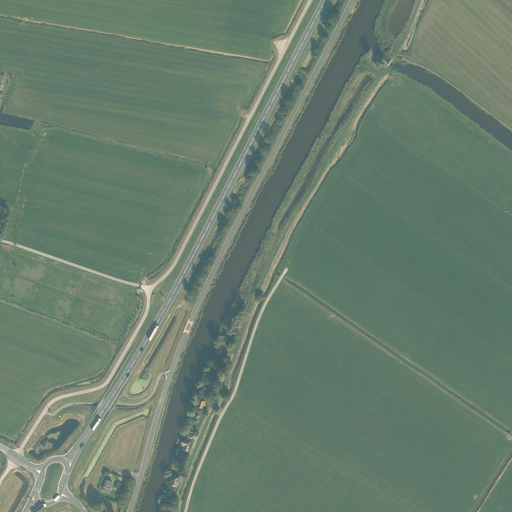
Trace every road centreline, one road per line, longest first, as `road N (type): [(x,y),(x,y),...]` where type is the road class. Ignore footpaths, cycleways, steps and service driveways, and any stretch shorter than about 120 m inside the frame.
road 1 (unclassified): [(129,511),(196,310),(352,0)]
road 2 (trunk): [(88,431),(178,283),(325,0)]
road 3 (unclassified): [(308,0),(174,262),(148,289)]
road 4 (track): [(286,268),(262,309),(185,511)]
road 5 (unclassified): [(15,458),(49,403),(109,379),(144,317),(148,289)]
road 6 (track): [(174,511),(230,360)]
